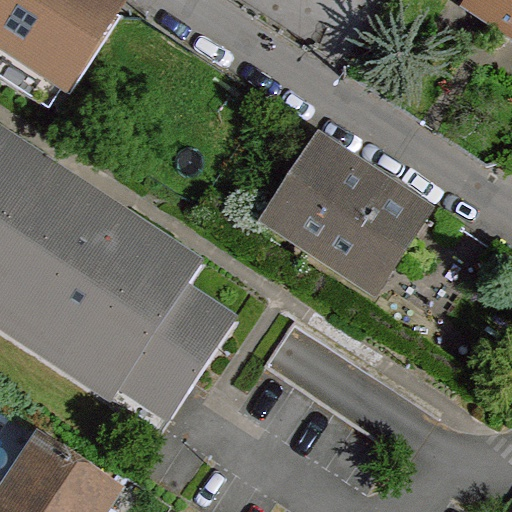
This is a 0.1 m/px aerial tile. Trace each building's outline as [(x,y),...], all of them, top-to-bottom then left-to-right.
[(98,0),(0,0),(0,71),(54,106),(116,11),(98,0)] [(511,0),(469,0),(469,1),(511,28),(511,0)] [(0,127),(0,143),(14,153),(22,141),(0,127)] [(0,319),(116,395),(124,383),(173,415),(238,316),(189,284),(205,260),(22,141),(14,153),(0,143),(0,319)] [(511,145),(503,159),(511,164),(511,145)] [(324,147),(277,220),(374,282),(394,252),(398,255),(417,226),(385,205),(393,192),(324,147)] [(425,212),(393,192),(385,205),(417,226),(425,212)] [(291,424),(307,392),(272,374),(256,406),(291,424)] [(43,436),(0,497),(0,508),(5,511),(98,511),(116,487),(43,436)]
